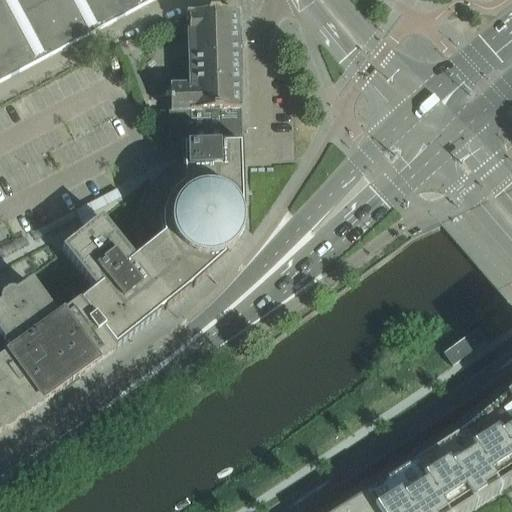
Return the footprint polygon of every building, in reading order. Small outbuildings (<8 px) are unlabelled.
[(67,49),(40,0),(0,0),(0,55),(12,78),(67,49)] [(122,19),(111,0),(40,0),(67,49),(122,19)] [(158,0),(111,0),(122,19),(158,0)] [(240,79),(238,13),(188,14),(190,81),(190,87),(169,88),(171,147),(182,146),(184,146),(240,145),(242,145),(240,79)] [(0,84),(12,78),(0,55),(0,84)] [(242,216),(241,214),(244,214),(242,145),(240,145),(184,146),(182,146),(182,162),(180,163),(177,164),(175,165),(173,166),(171,167),(169,169),(167,170),(165,171),(164,173),(162,174),(160,176),(158,178),(157,179),(155,181),(154,183),(152,185),(151,187),(150,189),(148,191),(147,193),(146,195),(145,197),(144,199),(143,202),(143,204),(142,206),(141,209),(141,211),(140,213),(140,216),(139,218),(139,220),(139,223),(139,225),(139,228),(139,230),(139,232),(140,235),(140,237),(141,239),(141,242),(142,244),(142,246),(143,249),(144,251),(134,259),(123,268),(160,314),(164,311),(165,312),(180,300),(225,261),(227,259),(225,256),(227,255),(228,255),(229,254),(231,252),(232,251),(233,250),(234,249),(235,248),(236,246),(237,245),(238,243),(239,242),(240,240),(241,239),(241,237),(242,236),(242,234),(243,232),(243,231),(243,229),(243,227),(243,226),(243,224),(243,222),(243,221),(243,219),(242,217),(242,216)] [(160,314),(123,268),(134,259),(102,219),(62,251),(94,291),(78,304),(92,322),(96,319),(105,331),(101,334),(113,350),(115,353),(161,315),(160,314)] [(113,350),(101,334),(105,331),(96,319),(92,322),(78,304),(57,320),(29,284),(16,294),(14,294),(13,294),(12,293),(10,293),(9,294),(7,294),(6,295),(5,296),(3,297),(2,298),(1,299),(1,300),(0,301),(0,303),(0,305),(0,306),(0,334),(13,352),(0,361),(0,362),(35,410),(66,388),(62,383),(80,370),(84,375),(115,353),(113,350)] [(452,368),(481,347),(487,343),(478,331),(443,356),(452,368)] [(35,410),(0,362),(0,433),(2,433),(6,433),(10,432),(13,430),(15,427),(16,423),(24,418),(35,410)] [(340,511),(511,511),(511,393),(463,434),(367,496),(340,511)]
